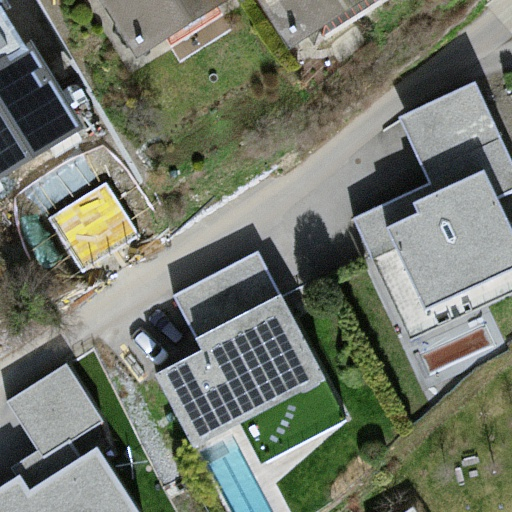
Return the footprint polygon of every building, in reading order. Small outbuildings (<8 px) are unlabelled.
[(4,0),(0,0),(0,14),(10,9),(4,0)] [(90,0),(137,72),(245,0),(90,0)] [(275,0),(311,53),(391,0),(275,0)] [(32,45),(0,63),(0,180),(83,132),(32,45)] [(349,221),(408,333),(511,278),(511,235),(502,217),(511,212),(511,159),(472,84),(404,120),(425,160),(393,176),(402,193),(349,221)] [(189,356),(147,379),(184,444),(172,460),(201,511),(297,511),(251,431),(338,382),(258,243),(157,300),(189,356)] [(142,511),(100,448),(103,427),(61,364),(5,401),(35,448),(5,468),(14,481),(0,489),(0,511),(142,511)]
